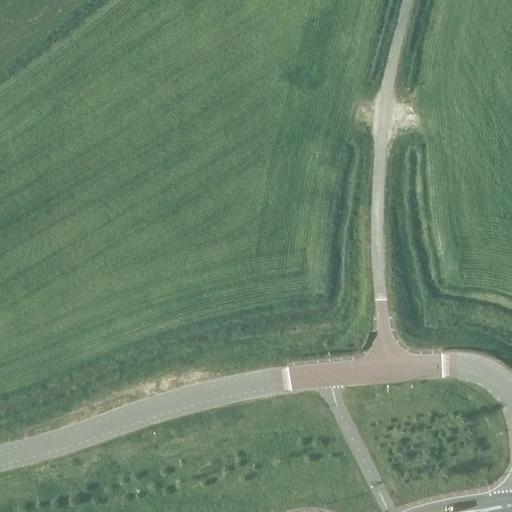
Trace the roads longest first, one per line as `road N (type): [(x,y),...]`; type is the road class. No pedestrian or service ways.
road 1 (unclassified): [(0,456),(218,390),(384,367)]
road 2 (unclassified): [(384,367),(375,217),(404,0)]
road 3 (unclassified): [(384,367),(475,368),(511,397)]
